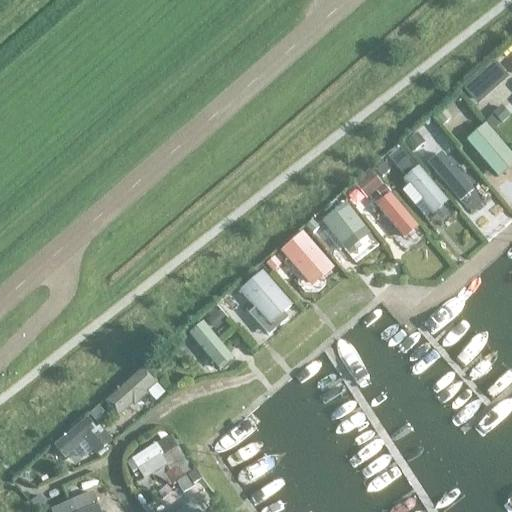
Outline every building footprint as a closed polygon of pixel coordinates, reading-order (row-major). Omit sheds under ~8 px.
[(507,78),(495,65),(465,91),(477,105),(486,97),(507,78)] [(452,120),(445,111),(436,118),(443,127),(452,120)] [(511,158),(485,127),(466,142),(497,176),(511,163),(511,158)] [(434,159),(460,190),(464,188),(469,184),(472,181),(446,149),(434,159)] [(441,207),(446,202),(418,169),(403,182),(431,215),(437,211),(441,207)] [(378,206),(405,237),(409,235),(414,231),(416,228),(390,196),(378,206)] [(322,220),(356,263),(381,243),(346,200),(322,220)] [(279,247),(315,290),(337,272),(302,229),(279,247)] [(281,267),(274,259),(266,266),(272,274),(281,267)] [(265,314),(279,315),(280,316),(291,307),(263,274),(241,293),(261,317),(265,314)] [(190,335),(213,363),(226,352),(203,325),(190,335)] [(128,429),(168,394),(146,370),(107,404),(128,429)] [(90,416),(101,428),(106,423),(101,417),(95,411),(90,416)] [(86,421),(55,448),(65,459),(85,442),(96,455),(110,442),(99,429),(96,432),(86,421)] [(167,465),(156,472),(164,485),(175,478),(167,465)] [(52,511),(92,511),(97,508),(91,494),(52,511)] [(204,511),(197,501),(180,511),(204,511)]
